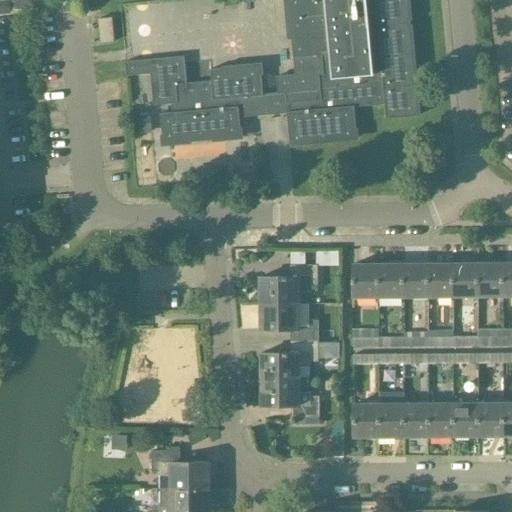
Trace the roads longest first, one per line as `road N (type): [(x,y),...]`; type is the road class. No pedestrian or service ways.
road 1 (residential): [(212,219),(124,220),(96,209),(73,13)]
road 2 (residential): [(265,476),(242,464),(232,441),(212,219)]
road 3 (residential): [(212,219),(430,215),(476,184)]
road 4 (residential): [(511,484),(489,476),(265,476)]
road 5 (residential): [(460,0),(476,184)]
